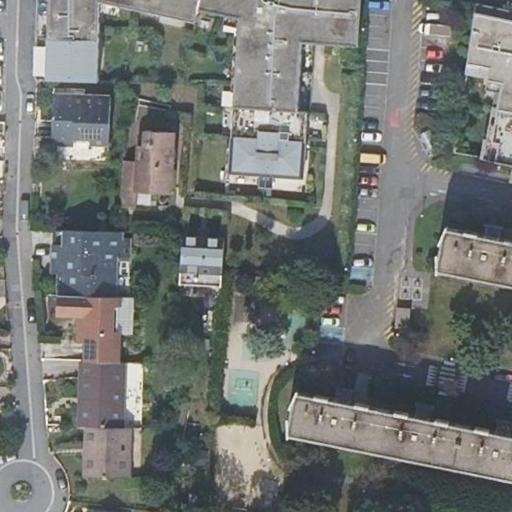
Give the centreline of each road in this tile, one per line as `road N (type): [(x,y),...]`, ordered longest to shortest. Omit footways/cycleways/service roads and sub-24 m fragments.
road 1 (residential): [(18,0),(15,211),(33,511)]
road 2 (residential): [(392,170),(375,382)]
road 3 (residential): [(410,0),(392,170)]
road 4 (residential): [(392,170),(511,194)]
